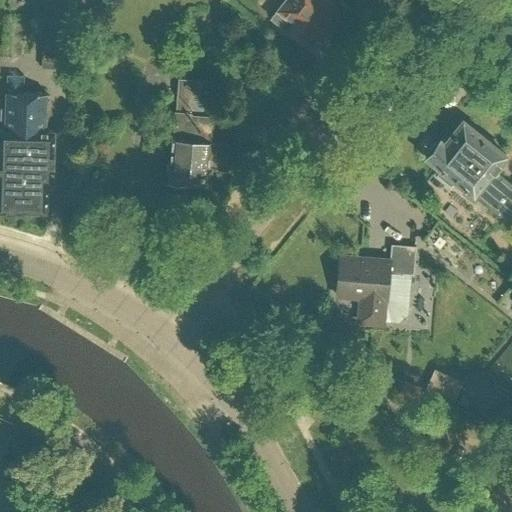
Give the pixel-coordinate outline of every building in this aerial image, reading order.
[(44,0),(44,18),(40,18),(40,44),(65,45),(65,18),(65,0),(44,0)] [(283,0),(276,9),(277,9),(271,17),(287,30),(289,27),(301,37),(304,34),(309,38),(313,32),(318,36),(320,34),(322,34),(323,34),(325,33),(326,32),(327,31),(328,29),(329,28),(329,26),(329,24),(329,23),(331,21),(327,17),(336,5),(329,0),(283,0)] [(6,90),(5,90),(4,107),(0,107),(0,122),(4,123),(4,126),(0,126),(0,209),(24,210),(24,209),(46,210),(47,179),(52,180),(54,128),(44,128),(45,91),(23,90),(23,74),(7,74),(6,90)] [(168,162),(166,181),(185,183),(185,182),(209,184),(211,167),(225,168),(227,143),(210,142),(212,116),(191,114),(191,112),(187,112),(189,97),(203,98),(205,81),(179,79),(176,111),(175,111),(172,137),(171,137),(169,162),(168,162)] [(440,139),(426,156),(438,166),(433,172),(450,186),(455,180),(507,222),(511,214),(511,182),(494,168),(506,154),(462,119),(443,142),(440,139)] [(335,294),(363,296),(360,321),(382,323),(384,298),(386,299),(389,272),(413,274),(415,246),(391,244),(390,260),(339,255),(335,294)] [(403,381),(398,391),(414,399),(419,388),(403,381)]
